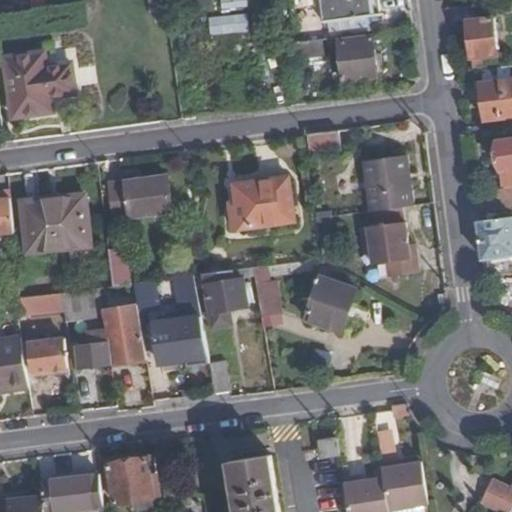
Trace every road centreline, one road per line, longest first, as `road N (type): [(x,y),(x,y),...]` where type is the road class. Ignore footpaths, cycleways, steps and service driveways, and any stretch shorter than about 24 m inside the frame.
road 1 (residential): [(0,160),(443,101)]
road 2 (residential): [(0,442),(434,386)]
road 3 (residential): [(443,101),(474,335)]
